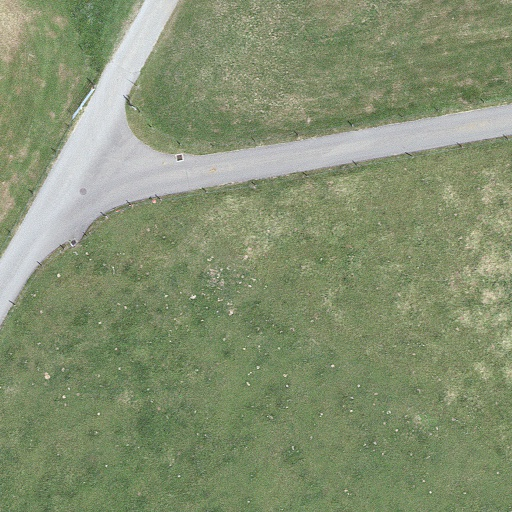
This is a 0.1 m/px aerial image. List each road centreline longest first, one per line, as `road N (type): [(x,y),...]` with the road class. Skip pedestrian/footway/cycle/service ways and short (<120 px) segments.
road 1 (unclassified): [(59,190),(511,118)]
road 2 (unclassified): [(59,190),(165,0)]
